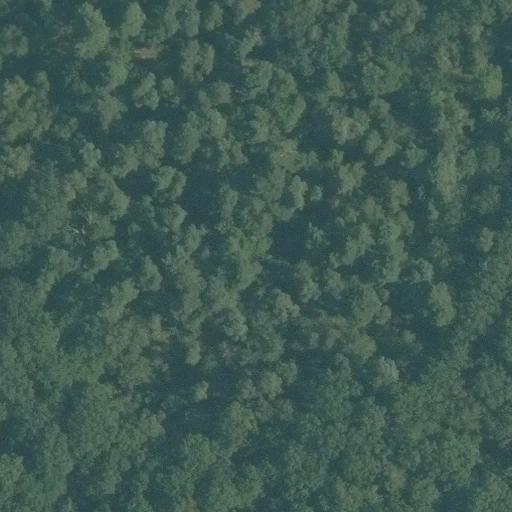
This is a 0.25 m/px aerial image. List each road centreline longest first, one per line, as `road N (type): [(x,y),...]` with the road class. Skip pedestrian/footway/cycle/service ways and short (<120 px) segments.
road 1 (track): [(380,95),(297,76),(114,55),(0,87)]
road 2 (track): [(380,95),(427,112),(511,114)]
road 3 (track): [(469,0),(380,95)]
